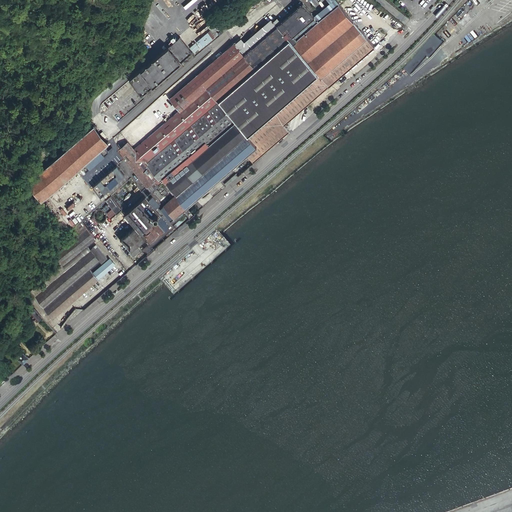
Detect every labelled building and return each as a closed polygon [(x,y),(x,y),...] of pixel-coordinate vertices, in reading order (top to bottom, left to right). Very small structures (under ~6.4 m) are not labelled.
[(338,1),(336,0),(328,0),(330,2),(315,15),(302,1),(281,20),(277,16),(273,20),(271,17),(244,41),(241,37),(236,41),(235,39),(167,98),(177,110),(134,147),(128,140),(116,150),(154,193),(149,197),(146,194),(123,213),(135,226),(120,239),(130,250),(129,251),(133,256),(141,249),(147,250),(148,253),(193,214),(186,206),(246,154),(253,162),(289,130),(284,124),(374,45),(337,3),(338,1)] [(213,37),(208,30),(195,40),(201,47),(213,37)] [(181,35),(132,78),(144,92),(194,49),(181,35)] [(429,59),(443,43),(434,35),(404,70),(409,75),(426,56),(429,59)] [(194,49),(144,92),(148,96),(197,53),(194,49)] [(103,145),(108,141),(94,125),(28,181),(42,198),(80,165),(86,171),(109,152),(103,145)] [(89,180),(102,196),(126,175),(113,160),(89,180)] [(237,173),(225,182),(227,185),(239,175),(237,173)] [(111,194),(100,204),(111,217),(123,207),(111,194)] [(28,303),(35,297),(90,250),(87,246),(95,239),(93,237),(94,236),(81,221),(74,227),(81,235),(69,245),(68,244),(54,256),(58,260),(57,261),(61,265),(58,268),(57,269),(56,268),(53,271),(54,272),(24,298),(28,303)] [(90,250),(35,297),(52,318),(115,264),(110,258),(93,272),(89,268),(99,260),(101,262),(107,258),(96,245),(90,250)] [(28,311),(26,309),(24,311),(27,315),(28,314),(30,316),(31,314),(33,317),(32,318),(34,320),(35,319),(37,320),(41,316),(34,309),(31,311),(29,309),(28,311)] [(18,358),(24,363),(29,358),(23,352),(18,358)]
